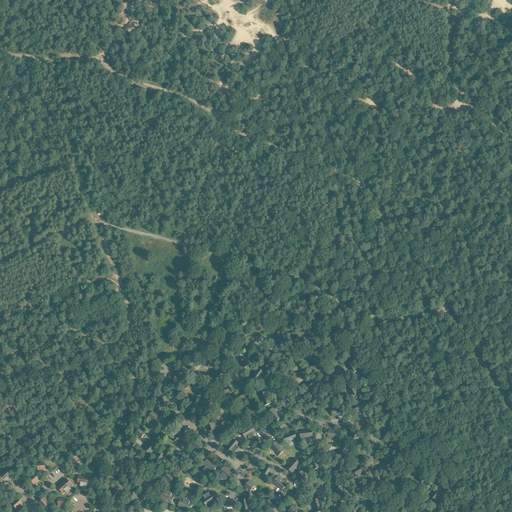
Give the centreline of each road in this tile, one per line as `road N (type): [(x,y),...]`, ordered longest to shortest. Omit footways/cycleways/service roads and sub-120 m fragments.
road 1 (track): [(357,310),(156,359),(124,390),(0,454)]
road 2 (track): [(104,223),(300,277),(357,310),(397,316),(446,305)]
road 3 (track): [(262,141),(175,90),(117,72),(104,58),(0,53)]
road 4 (track): [(439,295),(363,184)]
